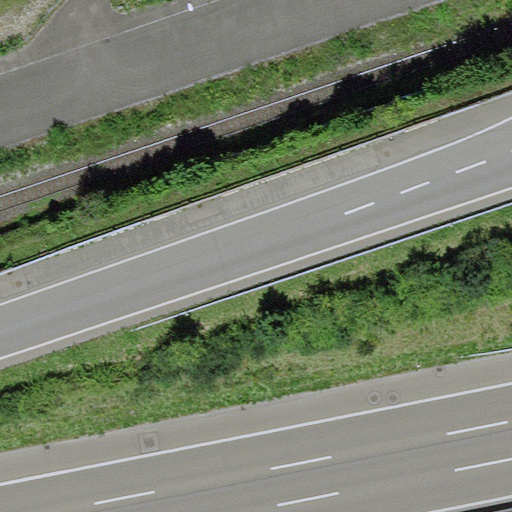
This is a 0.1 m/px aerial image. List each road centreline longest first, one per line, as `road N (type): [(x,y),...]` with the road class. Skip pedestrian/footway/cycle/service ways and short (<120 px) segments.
road 1 (motorway): [(511,159),(0,331)]
road 2 (unclassified): [(0,115),(362,0)]
road 3 (motorway): [(511,442),(155,511)]
